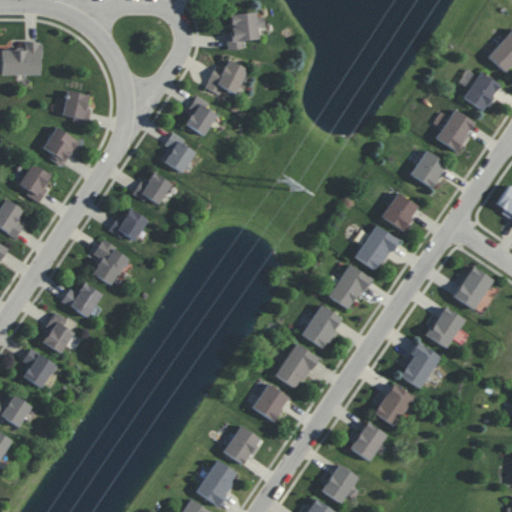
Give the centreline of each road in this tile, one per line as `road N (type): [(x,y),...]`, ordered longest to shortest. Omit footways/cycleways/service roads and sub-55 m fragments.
road 1 (residential): [(255,511),(511,140)]
road 2 (residential): [(0,319),(126,135),(122,62),(84,21),(48,7)]
road 3 (residential): [(126,135),(182,44),(170,16),(150,4),(48,7)]
